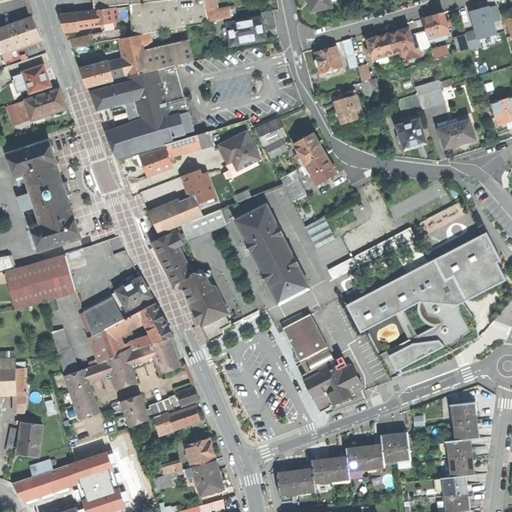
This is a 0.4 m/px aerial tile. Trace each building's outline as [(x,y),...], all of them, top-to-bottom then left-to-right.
[(130,4),(135,36),(143,35),(149,33),(209,22),(207,14),(204,0),(94,0),(95,8),(130,4)] [(215,0),(204,0),(207,14),(208,14),(217,12),(215,0)] [(310,0),(313,12),(333,7),(331,0),(310,0)] [(486,0),(483,1),(475,3),(478,12),(481,25),(493,22),(501,19),(495,0),(486,0)] [(99,26),(116,22),(114,11),(114,8),(77,13),(79,29),(99,26)] [(117,30),(119,39),(120,39),(134,36),(130,8),(114,11),(116,22),(117,30)] [(230,10),(217,12),(208,14),(210,22),(232,18),(230,10)] [(423,18),(426,30),(428,38),(435,37),(445,34),(450,32),(448,26),(447,21),(444,12),(433,15),(423,18)] [(477,29),(482,27),(481,25),(478,12),(474,13),(472,14),(477,29)] [(79,30),(79,29),(77,13),(62,15),(63,22),(64,27),(66,32),(79,30)] [(0,29),(0,52),(42,38),(39,28),(35,17),(0,29)] [(262,17),(228,24),(228,27),(223,28),(225,37),(230,36),(231,45),(266,39),(264,28),(262,17)] [(494,27),(493,22),(481,25),(482,27),(483,30),(494,27)] [(398,31),(388,33),(394,54),(402,52),(415,48),(412,36),(412,35),(410,27),(398,31)] [(94,44),(108,41),(119,39),(117,30),(90,38),(70,42),(72,48),(94,44)] [(415,35),(412,36),(415,48),(402,52),(403,57),(407,60),(419,56),(421,52),(421,50),(431,47),(428,38),(426,30),(415,34),(415,35)] [(149,33),(143,35),(145,46),(151,45),(149,33)] [(377,37),(367,39),(370,48),(371,53),(373,60),(380,58),(388,55),(394,54),(388,33),(377,37)] [(455,37),(460,52),(470,49),(466,36),(466,34),(455,37)] [(476,34),(466,36),(470,49),(479,46),(476,34)] [(483,46),(499,42),(497,34),(481,38),(483,46)] [(128,78),(132,77),(150,72),(147,57),(145,46),(143,35),(135,36),(134,36),(120,39),(122,49),(125,62),(128,77),(128,78)] [(345,40),(347,50),(354,48),(352,38),(345,40)] [(110,51),(122,49),(120,39),(119,39),(108,41),(110,51)] [(96,51),(94,44),(72,48),(75,55),(96,51)] [(432,50),(435,60),(450,55),(447,45),(432,50)] [(147,57),(150,72),(176,66),(195,62),(191,46),(147,57)] [(326,50),(316,53),(322,73),(331,71),(338,68),(343,67),(338,46),(326,50)] [(354,48),(347,50),(352,68),(359,66),(354,48)] [(88,87),(114,81),(110,66),(109,62),(81,70),(85,80),(88,87)] [(114,81),(128,77),(125,62),(110,66),(114,81)] [(30,88),(32,93),(53,86),(49,75),(45,64),(24,72),(26,75),(30,88)] [(132,77),(133,82),(144,79),(154,117),(162,145),(169,144),(172,143),(171,137),(173,137),(175,136),(193,131),(176,66),(150,72),(132,77)] [(359,68),(364,82),(369,81),(372,80),(367,66),(359,68)] [(20,92),(30,88),(26,75),(16,79),(20,92)] [(134,100),(140,121),(154,117),(144,79),(133,82),(130,83),(134,100)] [(362,83),(366,94),(373,92),(369,81),(364,82),(362,83)] [(127,102),(134,100),(130,83),(123,84),(127,102)] [(416,88),(418,94),(418,95),(434,91),(431,83),(416,88)] [(98,110),(115,106),(127,102),(123,84),(114,87),(92,92),(98,110)] [(26,100),(33,119),(68,107),(65,99),(61,87),(26,100)] [(441,88),(434,91),(438,103),(445,101),(441,88)] [(354,120),(364,117),(356,94),(353,96),(351,91),(343,93),(345,98),(336,102),(343,124),(354,120)] [(434,91),(418,95),(423,108),(438,103),(434,91)] [(399,100),(405,118),(417,114),(419,119),(425,117),(423,108),(418,95),(418,94),(399,100)] [(511,96),(492,103),(496,117),(499,125),(507,122),(509,128),(511,127),(511,96)] [(15,126),(33,119),(26,100),(8,106),(15,126)] [(126,107),(133,123),(140,121),(134,100),(127,102),(115,106),(116,110),(126,107)] [(9,128),(15,126),(8,106),(2,109),(9,128)] [(417,114),(405,118),(406,123),(397,126),(405,149),(415,146),(427,142),(419,119),(417,114)] [(118,158),(162,145),(154,117),(140,121),(133,123),(107,133),(113,146),(118,158)] [(497,132),(509,128),(507,122),(499,125),(496,117),(492,118),(497,132)] [(257,129),(265,146),(286,136),(279,119),(257,129)] [(437,125),(445,150),(456,147),(463,144),(462,143),(476,139),(469,120),(448,127),(447,122),(437,125)] [(203,148),(213,145),(209,132),(195,136),(188,138),(191,150),(203,147),(203,148)] [(247,132),(220,146),(225,155),(229,163),(233,161),(238,170),(261,159),(247,132)] [(302,157),(306,165),(326,154),(320,144),(314,133),(306,138),(304,135),(298,138),(300,141),(295,144),(302,157)] [(172,156),(191,150),(188,138),(172,143),(169,144),(172,156)] [(9,153),(17,176),(26,173),(33,192),(20,196),(24,209),(37,204),(43,224),(33,227),(41,250),(82,237),(75,214),(74,214),(64,186),(57,163),(57,162),(50,139),(9,153)] [(141,168),(146,166),(142,156),(155,151),(154,148),(136,155),(141,168)] [(147,170),(149,175),(173,166),(166,148),(155,151),(142,156),(146,166),(147,170)] [(326,154),(306,165),(310,172),(318,185),(323,182),(325,185),(331,182),(329,179),(337,174),(331,163),(326,154)] [(297,160),(301,167),(306,165),(302,157),(297,160)] [(306,175),(310,172),(306,165),(301,167),(306,175)] [(189,195),(190,198),(195,196),(199,204),(217,197),(207,173),(202,175),(200,170),(186,175),(192,188),(189,189),(187,190),(188,191),(189,195)] [(281,178),(286,187),(298,180),(297,179),(299,174),(297,170),(281,178)] [(286,187),(293,200),(305,193),(298,180),(286,187)] [(190,198),(180,202),(188,221),(203,215),(199,204),(195,196),(190,198)] [(151,214),(159,233),(175,227),(188,221),(180,202),(151,214)] [(420,221),(426,234),(467,216),(461,203),(420,221)] [(267,204),(236,220),(248,243),(246,244),(251,252),(252,252),(263,273),(262,274),(267,283),(268,282),(279,304),(291,298),(301,293),(311,288),(300,266),(301,266),(296,256),(295,257),(284,236),(285,236),(280,225),(279,226),(267,204)] [(222,210),(199,219),(205,233),(228,224),(222,210)] [(326,216),(307,225),(317,248),(336,240),(326,216)] [(182,226),(188,240),(205,233),(199,219),(182,226)] [(177,231),(175,227),(159,233),(161,239),(173,233),(177,232),(177,231)] [(346,303),(363,331),(398,313),(412,340),(389,353),(399,370),(447,346),(451,347),(474,330),(464,312),(462,304),(508,279),(499,261),(503,259),(488,231),(346,303)] [(183,244),(177,232),(173,233),(179,245),(183,244)] [(173,286),(181,282),(193,276),(192,274),(188,265),(179,245),(173,233),(161,239),(153,243),(163,265),(173,286)] [(0,271),(16,268),(12,255),(0,257),(0,271)] [(17,308),(77,291),(73,274),(67,255),(7,272),(17,308)] [(355,257),(329,269),(333,278),(359,266),(355,257)] [(181,282),(192,307),(207,300),(208,304),(222,298),(216,286),(210,284),(205,279),(195,273),(192,274),(193,276),(181,282)] [(124,282),(127,285),(140,278),(138,275),(124,282)] [(118,290),(120,294),(132,315),(136,313),(157,301),(150,290),(143,276),(140,278),(127,285),(118,290)] [(84,309),(85,312),(86,312),(120,294),(118,290),(84,309)] [(303,296),(301,293),(291,298),(293,301),(303,296)] [(91,337),(100,358),(102,362),(125,350),(119,336),(142,324),(136,313),(132,315),(120,294),(86,312),(85,312),(82,313),(91,337)] [(198,319),(202,327),(212,323),(211,321),(213,316),(214,316),(214,315),(227,308),(222,298),(208,304),(207,300),(192,307),(198,319)] [(157,301),(136,313),(142,324),(146,322),(153,334),(153,335),(170,326),(163,313),(157,301)] [(215,340),(224,335),(221,329),(230,325),(226,316),(230,314),(227,308),(214,315),(214,316),(216,320),(212,323),(202,327),(207,337),(215,340)] [(298,356),(301,361),(329,347),(312,314),(284,328),(296,352),(295,355),(298,356)] [(175,336),(170,326),(153,335),(153,334),(133,345),(133,346),(125,350),(102,362),(92,366),(80,370),(66,375),(81,417),(97,411),(96,407),(99,405),(96,395),(94,396),(92,392),(94,392),(91,382),(88,383),(87,379),(90,378),(95,376),(96,378),(108,374),(108,371),(113,370),(116,369),(118,373),(114,374),(119,388),(139,381),(134,367),(131,368),(129,364),(132,363),(138,361),(139,363),(151,359),(150,356),(156,355),(159,353),(161,358),(157,359),(162,373),(182,366),(178,354),(176,350),(174,350),(173,347),(175,346),(172,337),(175,336)] [(53,331),(66,375),(80,370),(64,327),(53,331)] [(302,375),(303,378),(333,363),(336,361),(329,347),(301,361),(307,372),(302,375)] [(0,358),(0,368),(14,368),(14,358),(0,358)] [(333,363),(303,378),(315,401),(318,400),(320,404),(327,406),(331,404),(332,406),(343,401),(356,394),(354,391),(363,386),(352,365),(341,370),(338,372),(333,363)] [(0,391),(18,391),(18,380),(17,368),(14,368),(0,368),(0,391)] [(27,368),(17,368),(18,380),(28,380),(27,368)] [(28,380),(18,380),(18,391),(28,390),(28,380)] [(178,393),(180,396),(183,406),(201,400),(199,393),(196,386),(178,393)] [(28,390),(18,391),(16,411),(25,412),(28,390)] [(131,425),(143,421),(151,418),(147,409),(142,393),(130,398),(123,400),(122,400),(131,425)] [(170,396),(171,397),(175,409),(183,406),(180,396),(177,397),(176,394),(170,396)] [(151,407),(147,409),(151,418),(156,416),(175,409),(171,397),(150,405),(151,407)] [(321,412),(332,406),(331,404),(327,406),(320,404),(318,400),(315,401),(321,412)] [(453,404),(457,440),(471,438),(480,437),(479,428),(477,412),(476,401),(453,404)] [(196,405),(169,415),(172,431),(202,420),(199,413),(196,405)] [(161,434),(172,431),(169,415),(169,414),(156,418),(158,424),(161,434)] [(146,429),(158,424),(156,418),(156,416),(151,418),(143,421),(146,429)] [(23,423),(19,453),(29,454),(40,455),(44,423),(24,421),(23,421),(23,423)] [(15,450),(17,427),(9,427),(8,449),(15,450)] [(383,435),(384,443),(386,461),(413,458),(410,432),(396,434),(383,435)] [(72,445),(77,461),(85,459),(113,450),(109,433),(72,445)] [(187,444),(193,466),(194,466),(217,459),(214,448),(211,437),(187,444)] [(448,441),(452,477),(467,475),(476,474),(474,464),(472,447),(471,438),(457,440),(454,440),(448,441)] [(349,456),(351,470),(386,466),(386,464),(386,461),(384,443),(373,445),(357,447),(348,448),(349,456)] [(118,478),(113,450),(85,459),(88,474),(94,506),(95,511),(124,511),(122,498),(118,478)] [(351,470),(349,456),(340,457),(323,459),(313,460),(314,468),(316,482),(317,482),(352,478),(351,473),(351,470)] [(35,475),(27,478),(32,492),(88,474),(85,459),(77,461),(35,475)] [(197,476),(202,495),(226,488),(222,474),(217,459),(194,466),(197,476)] [(32,466),(34,472),(35,475),(54,468),(52,464),(51,460),(32,466)] [(163,466),(166,474),(184,468),(182,461),(163,466)] [(189,478),(197,476),(194,466),(193,466),(186,468),(189,478)] [(278,472),(281,495),(318,491),(317,485),(317,482),(316,482),(314,468),(304,469),(287,471),(278,472)] [(154,478),(157,487),(175,481),(174,478),(179,477),(178,471),(154,478)] [(19,477),(20,481),(27,478),(35,475),(34,472),(19,477)] [(444,478),(447,511),(457,511),(463,511),(471,510),(470,501),(468,484),(467,475),(452,477),(450,477),(444,478)] [(126,477),(118,478),(122,498),(129,497),(126,477)] [(32,492),(27,478),(20,481),(14,482),(22,495),(32,492)] [(181,510),(181,511),(224,511),(223,499),(181,510)]
